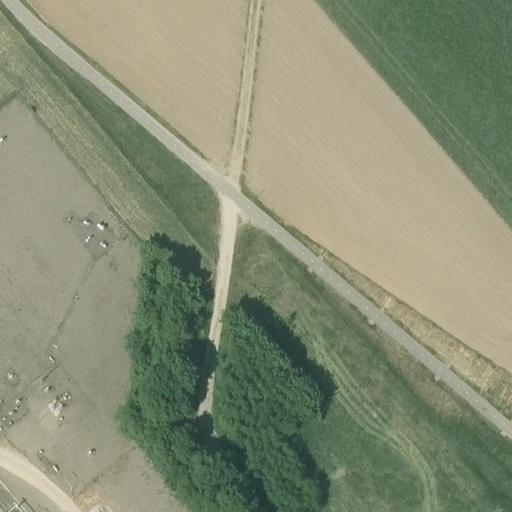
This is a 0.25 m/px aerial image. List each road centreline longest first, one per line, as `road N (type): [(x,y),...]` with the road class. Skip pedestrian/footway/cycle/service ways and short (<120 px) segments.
road 1 (track): [(258,511),(208,446),(199,416),(222,295),(229,193)]
road 2 (track): [(229,193),(252,0)]
